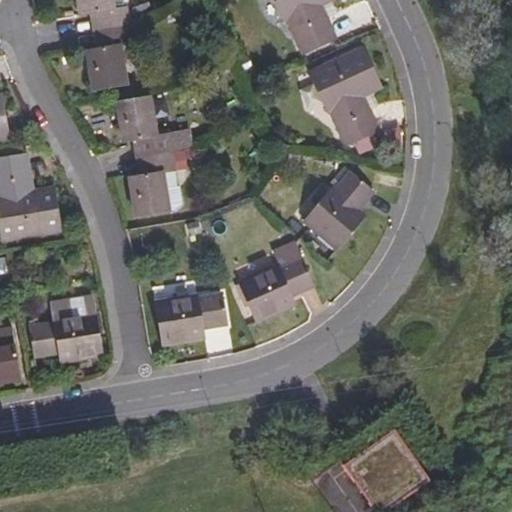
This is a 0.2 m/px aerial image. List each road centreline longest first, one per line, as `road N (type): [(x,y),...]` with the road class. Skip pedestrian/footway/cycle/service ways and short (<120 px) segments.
road 1 (residential): [(403,0),(437,95),(441,161),(419,227),(380,298),(301,361),(233,386),(150,400)]
road 2 (residential): [(150,400),(123,253),(94,182),(0,13)]
road 3 (residential): [(150,400),(0,422)]
